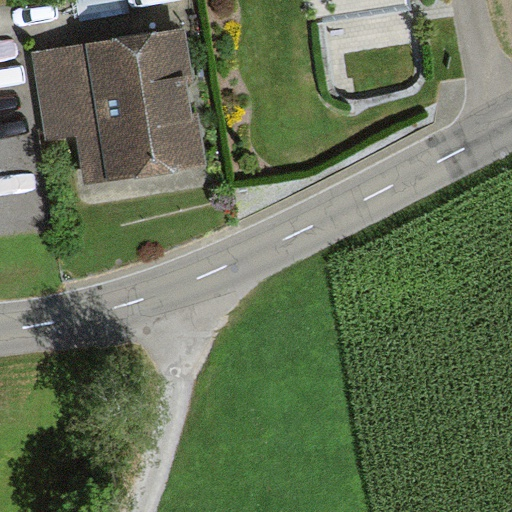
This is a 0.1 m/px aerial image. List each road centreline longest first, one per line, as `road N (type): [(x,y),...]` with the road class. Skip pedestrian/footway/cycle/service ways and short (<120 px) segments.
road 1 (tertiary): [(0,322),(154,290),(511,112)]
road 2 (track): [(204,267),(121,511)]
